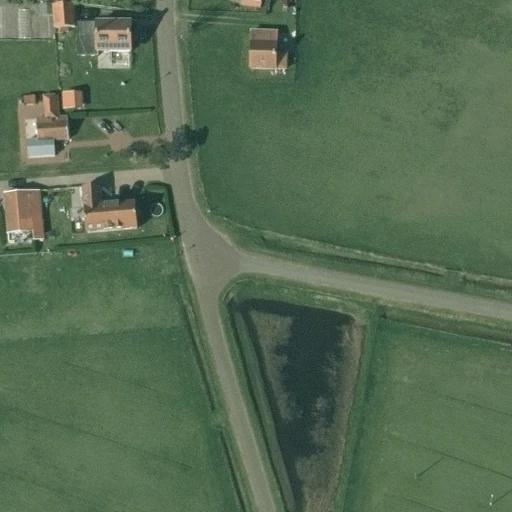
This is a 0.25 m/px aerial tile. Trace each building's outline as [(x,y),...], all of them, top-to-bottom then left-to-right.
[(241,0),(241,8),(260,11),(261,0),(241,0)] [(54,31),(75,29),(73,4),(52,6),(54,31)] [(38,6),(39,17),(52,16),(51,5),(38,6)] [(96,24),(77,24),(77,57),(97,57),(97,53),(130,53),(130,24),(96,24)] [(286,71),(286,55),(276,54),(277,33),(251,33),(250,70),(286,71)] [(75,94),(63,95),(63,111),(75,110),(75,94)] [(37,141),(27,142),(28,158),(54,157),(53,141),(68,140),(66,118),(58,118),(58,116),(56,97),(43,98),(45,117),(45,119),(36,120),(37,141)] [(86,234),(137,229),(135,204),(100,207),(99,187),(82,189),(86,234)] [(34,242),(45,241),(41,192),(4,195),(7,236),(33,234),(34,242)]
